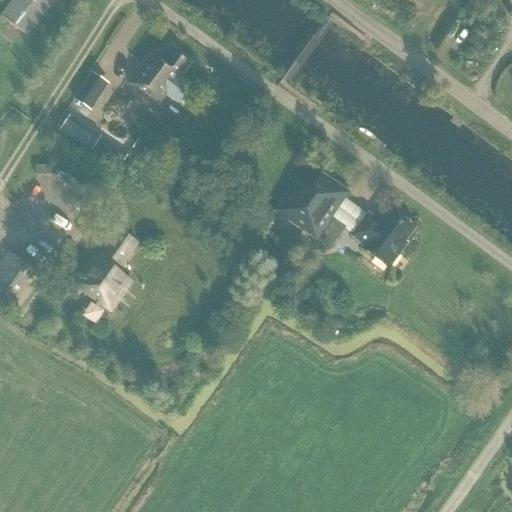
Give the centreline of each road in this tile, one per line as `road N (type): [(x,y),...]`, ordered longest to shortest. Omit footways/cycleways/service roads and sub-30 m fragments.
road 1 (unclassified): [(511,266),(155,0)]
road 2 (tertiary): [(511,134),(334,0)]
